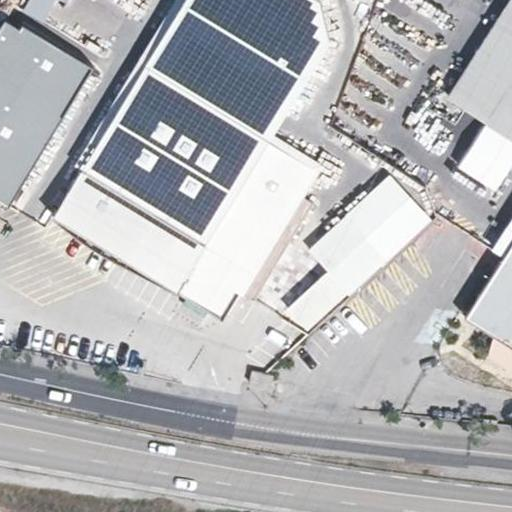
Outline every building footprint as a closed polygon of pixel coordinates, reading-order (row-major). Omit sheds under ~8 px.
[(184,0),(146,65),(280,144),(331,57),(322,10),(306,0),(184,0)] [(511,0),(508,0),(448,96),(461,106),(486,122),(511,81),(511,0)] [(0,202),(12,209),(96,69),(24,26),(22,30),(8,21),(0,33),(0,202)] [(299,189),(313,163),(280,144),(146,65),(57,216),(84,231),(106,244),(132,259),(154,272),(190,292),(212,305),(226,313),(242,286),(293,199),(299,189)] [(511,81),(486,122),(511,138),(511,241),(502,256),(465,315),(495,335),(511,345),(511,81)] [(324,263),(285,300),(306,324),(429,210),(390,169),(308,246),(324,263)] [(259,296),(316,199),(299,189),(293,199),(242,286),(259,296)] [(106,244),(84,231),(82,234),(104,247),(106,244)] [(154,272),(132,259),(130,262),(152,275),(154,272)] [(212,305),(190,292),(186,300),(208,312),(212,305)] [(511,345),(495,335),(488,356),(511,371),(511,345)] [(271,388),(273,374),(252,370),(250,382),(271,388)]
